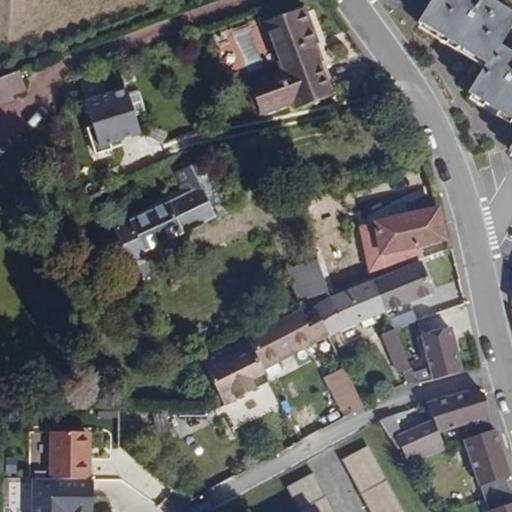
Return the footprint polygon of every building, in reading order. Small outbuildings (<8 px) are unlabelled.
[(511,144),(508,150),(511,152),(511,53),(500,46),(511,25),(511,13),(490,0),(430,0),(418,21),(443,37),(463,50),(485,64),(468,92),(483,101),(502,113),(511,119),(511,144)] [(332,94),(320,63),(313,45),(318,43),(305,8),(264,24),(281,70),(250,83),(262,115),(293,103),(295,108),(332,94)] [(458,57),(463,50),(443,37),(438,45),(458,57)] [(313,45),(320,63),(325,61),(318,43),(313,45)] [(11,73),(0,77),(0,105),(21,98),(11,73)] [(143,134),(128,87),(87,100),(102,146),(143,134)] [(498,119),(502,113),(483,101),(478,107),(498,119)] [(212,171),(206,160),(176,174),(186,195),(115,228),(130,263),(147,257),(145,251),(217,217),(213,207),(226,201),(217,181),(225,177),(230,186),(243,180),(235,161),(212,171)] [(445,239),(439,209),(366,225),(376,271),(423,256),(421,244),(445,239)] [(341,221),(308,233),(317,258),(327,287),(371,272),(366,256),(354,260),(341,221)] [(327,287),(317,258),(287,269),(298,302),(329,292),(327,287)] [(432,291),(420,261),(372,280),(386,311),(432,291)] [(313,307),(328,336),(356,324),(366,320),(386,311),(372,280),(330,297),(313,307)] [(395,329),(411,322),(435,312),(433,305),(391,320),(395,329)] [(299,311),(250,335),(202,359),(224,404),(273,380),(265,365),(310,342),(313,345),(328,336),(313,307),(301,315),(299,311)] [(433,354),(439,378),(476,368),(464,312),(431,321),(437,351),(433,354)] [(366,320),(356,324),(360,330),(368,326),(366,320)] [(420,384),(430,381),(423,363),(427,361),(411,322),(395,329),(420,384)] [(407,381),(420,384),(395,329),(382,334),(395,365),(399,364),(407,381)] [(346,417),(366,406),(345,366),(324,377),(346,417)] [(489,418),(482,391),(431,404),(438,432),(489,418)] [(403,435),(393,412),(379,420),(397,450),(403,447),(411,464),(444,450),(432,422),(403,435)] [(87,430),(50,429),(49,476),(90,477),(90,452),(86,452),(87,430)] [(511,476),(497,430),(464,440),(478,487),(511,476)] [(403,511),(368,446),(342,461),(370,511),(403,511)] [(333,511),(313,474),(288,487),(301,511),(333,511)] [(90,477),(49,476),(33,476),(32,511),(92,511),(93,477),(90,477)] [(26,501),(25,477),(9,477),(10,502),(26,501)]
